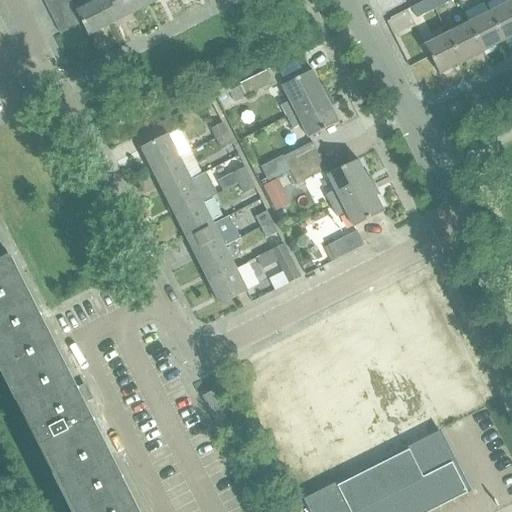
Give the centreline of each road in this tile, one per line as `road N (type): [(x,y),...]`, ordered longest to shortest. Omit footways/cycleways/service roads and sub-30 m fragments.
road 1 (residential): [(463,229),(217,351),(202,350),(177,329),(14,0)]
road 2 (residential): [(421,129),(352,0)]
